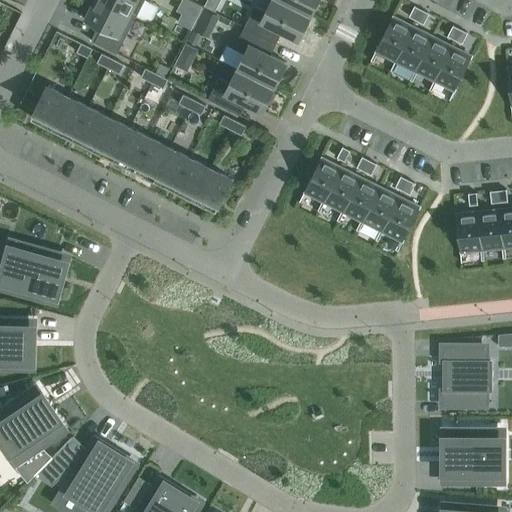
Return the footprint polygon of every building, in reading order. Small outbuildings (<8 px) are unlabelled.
[(136,17),(101,0),(90,0),(85,10),(88,11),(85,18),(84,19),(102,28),(95,42),(117,53),(124,39),(136,17)] [(101,0),(136,17),(144,0),(101,0)] [(311,15),(279,0),(271,0),(266,12),(255,6),(244,27),(271,41),(277,29),(298,40),(311,15)] [(279,0),(311,15),(318,0),(279,0)] [(409,16),(416,20),(422,9),(414,6),(409,16)] [(203,8),(193,29),(203,34),(213,13),(203,8)] [(429,13),(422,9),(416,20),(424,24),(429,13)] [(192,33),(196,18),(181,14),(177,29),(192,33)] [(413,27),(392,17),(371,60),(373,61),(379,50),(396,59),(390,70),(391,70),(396,59),(413,27)] [(447,36),(455,39),(460,29),(453,25),(447,36)] [(271,41),(244,27),(234,48),(245,53),(237,69),(274,87),(287,63),(265,52),(271,41)] [(416,69),(432,37),(413,27),(396,59),(391,70),(410,80),(416,69)] [(467,32),(460,29),(455,39),(462,43),(467,32)] [(435,79),(451,47),(432,37),(416,69),(410,80),(412,81),(418,70),(435,79),(429,89),(430,90),(435,79)] [(76,52),(88,58),(93,48),(81,42),(76,52)] [(185,43),(174,65),(188,71),(199,50),(185,43)] [(449,99),(450,100),(471,57),(451,47),(435,79),(430,90),(432,91),(437,80),(455,89),(449,99)] [(96,62),(109,68),(113,59),(101,53),(96,62)] [(113,59),(109,68),(119,74),(124,64),(113,59)] [(141,77),(154,83),(158,74),(146,68),(141,77)] [(274,87),(237,69),(230,83),(219,78),(208,99),(235,112),(241,101),(262,112),(274,87)] [(158,74),(154,83),(164,89),(169,79),(158,74)] [(68,96),(47,86),(31,118),(52,128),(68,96)] [(178,103),(190,109),(195,100),(183,94),(178,103)] [(89,107),(68,96),(52,128),(73,138),(89,107)] [(195,100),(190,109),(201,114),(205,105),(195,100)] [(109,117),(89,107),(73,138),(93,149),(109,117)] [(219,124),(231,130),(236,121),(224,114),(219,124)] [(130,127),(109,117),(93,149),(114,159),(130,127)] [(236,121),(231,130),(242,135),(246,126),(236,121)] [(134,169),(150,137),(130,127),(114,159),(134,169)] [(171,148),(150,137),(134,169),(155,180),(171,148)] [(343,147),(337,157),(345,161),(350,151),(343,147)] [(191,158),(171,148),(155,180),(175,190),(191,158)] [(364,171),(369,160),(362,157),(357,167),(364,171)] [(212,168),(191,158),(175,190),(196,200),(212,168)] [(325,201),(341,168),(321,158),(299,201),(300,201),(305,191),(323,199),(318,210),(320,211),(325,201)] [(371,175),(377,164),(369,160),(364,171),(371,175)] [(212,168),(196,200),(216,211),(232,179),(212,168)] [(344,210),(361,178),(341,168),(325,201),(320,211),(320,212),(326,201),(342,209),(337,220),(339,221),(344,210)] [(403,190),(408,180),(401,176),(395,187),(403,190)] [(364,220),(380,188),(361,178),(344,210),(339,221),(345,210),(362,219),(357,230),(358,231),(364,220)] [(410,194),(415,183),(408,180),(403,190),(410,194)] [(383,230),(399,197),(380,188),(364,220),(358,231),(359,231),(365,220),(381,229),(376,240),(378,240),(383,230)] [(506,189),(498,190),(499,202),(508,201),(506,189)] [(491,203),(499,202),(498,190),(490,191),(491,203)] [(477,192),(468,193),(469,205),(478,204),(477,192)] [(383,230),(378,240),(379,241),(384,230),(401,239),(395,249),(398,251),(420,207),(399,197),(383,230)] [(511,208),(500,210),(504,246),(505,258),(506,258),(505,246),(511,244),(511,208)] [(504,246),(500,210),(479,212),(482,248),(484,260),(483,248),(502,246),(503,258),(505,258),(504,246)] [(479,212),(456,214),(461,262),(462,262),(461,250),(480,248),(481,260),(484,260),(482,248),(479,212)] [(66,259),(13,244),(2,284),(55,299),(66,259)] [(37,323),(0,321),(0,368),(36,370),(37,323)] [(511,332),(499,334),(499,346),(511,345),(511,332)] [(443,388),(443,404),(485,404),(485,388),(480,388),(480,363),(485,363),(485,347),(443,346),(443,363),(446,363),(446,388),(443,388)] [(38,389),(0,413),(0,432),(17,458),(64,427),(38,389)] [(444,432),(444,479),(500,479),(500,432),(444,432)] [(133,463),(97,441),(68,488),(103,510),(133,463)] [(19,473),(28,481),(51,458),(42,449),(19,473)] [(136,506),(143,494),(150,484),(139,478),(125,500),(136,506)] [(191,511),(198,502),(162,480),(142,511),(191,511)]
